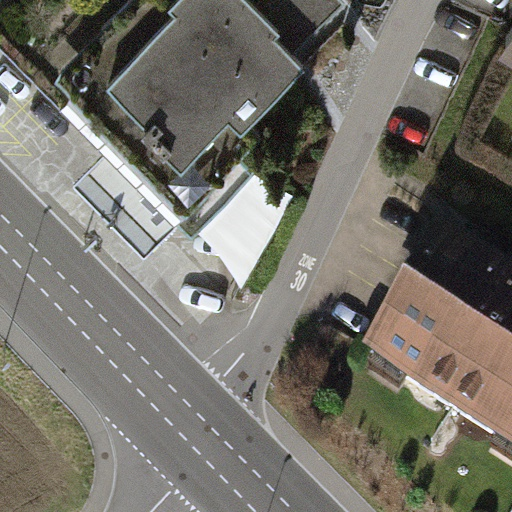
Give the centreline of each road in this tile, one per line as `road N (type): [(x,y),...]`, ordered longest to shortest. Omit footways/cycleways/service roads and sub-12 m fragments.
road 1 (residential): [(434,0),(261,328),(194,430)]
road 2 (secondary): [(0,226),(194,430)]
